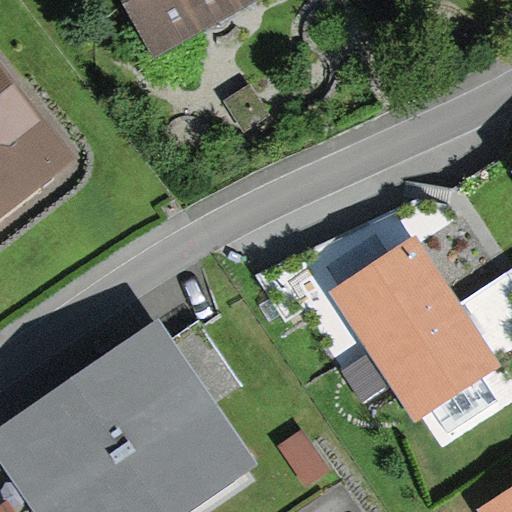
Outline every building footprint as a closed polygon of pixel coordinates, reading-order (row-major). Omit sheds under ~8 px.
[(133,0),(159,44),(237,0),(133,0)] [(0,194),(52,155),(0,87),(0,194)] [(388,211),(332,240),(347,269),(403,239),(388,211)] [(511,349),(511,306),(507,299),(464,328),(412,249),(341,295),(417,412),(511,349)] [(52,511),(156,511),(234,459),(156,345),(8,446),(52,511)] [(511,511),(511,497),(490,511),(511,511)]
